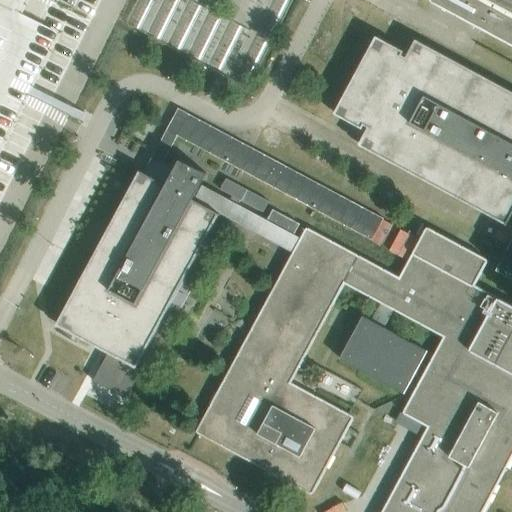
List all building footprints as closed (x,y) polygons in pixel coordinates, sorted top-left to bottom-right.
[(0,0),(0,155),(33,88),(62,29),(25,11),(14,5),(2,0),(0,0)] [(140,172),(58,325),(59,325),(108,352),(136,367),(218,215),(220,215),(220,214),(248,229),(264,237),(293,253),(196,432),(232,452),(241,457),(312,495),(355,416),(292,382),(345,284),(382,304),(372,321),(363,316),(340,359),(404,393),(427,351),(384,328),(394,310),(444,337),(403,413),(428,427),(382,511),(483,511),(507,468),(508,467),(511,459),(511,0),(429,0),(429,1),(431,3),(483,31),(511,46),(511,92),(416,41),(407,58),(402,55),(404,51),(377,36),(368,53),(364,51),(369,40),(346,28),(341,25),(326,17),(303,60),(346,84),(358,62),(362,65),(335,114),(343,118),(362,128),(365,124),(369,127),(360,144),(506,223),(505,224),(507,225),(511,215),(511,241),(497,270),(511,278),(511,305),(475,285),(489,260),(427,227),(400,277),(307,227),(299,242),(292,238),(300,224),(273,209),(265,224),(199,188),(207,174),(180,159),(172,174),(157,166),(155,171),(152,177),(144,173),(140,170),(139,172),(140,172)] [(199,8),(201,4),(193,0),(133,0),(129,9),(194,41),(199,31),(211,37),(204,50),(217,57),(233,24),(199,8)] [(239,46),(236,65),(254,67),(257,49),(239,46)] [(102,363),(94,379),(127,397),(141,369),(136,367),(108,352),(102,363)]
